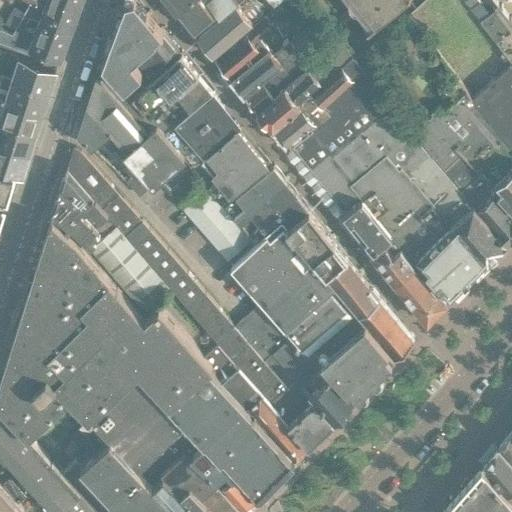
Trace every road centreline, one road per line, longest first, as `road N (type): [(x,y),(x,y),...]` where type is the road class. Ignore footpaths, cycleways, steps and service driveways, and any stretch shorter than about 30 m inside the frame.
road 1 (tertiary): [(0,307),(102,0)]
road 2 (unclassified): [(347,511),(511,330)]
